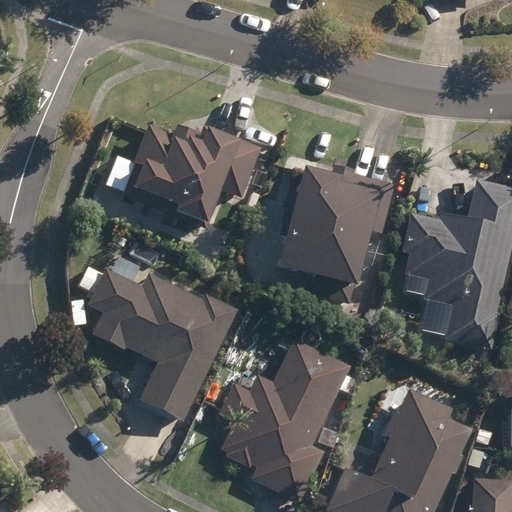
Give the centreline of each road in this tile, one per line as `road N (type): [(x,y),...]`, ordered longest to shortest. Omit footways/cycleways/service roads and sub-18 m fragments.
road 1 (residential): [(93,5),(7,247),(14,346),(47,423),(123,511)]
road 2 (residential): [(93,5),(432,89),(511,88)]
